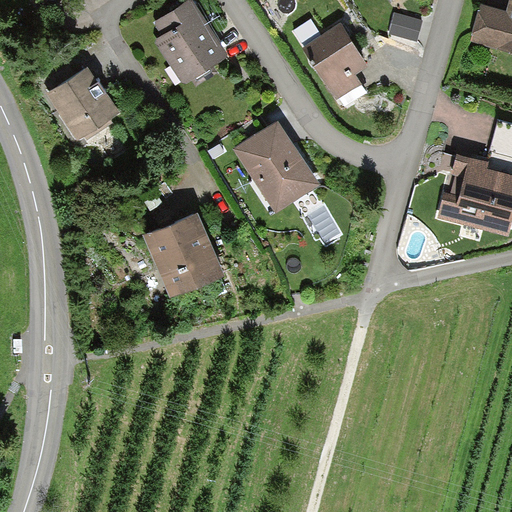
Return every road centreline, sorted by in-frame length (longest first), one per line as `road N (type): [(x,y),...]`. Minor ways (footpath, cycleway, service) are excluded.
road 1 (tertiary): [(24,511),(45,420),(49,332),(38,209),(0,102)]
road 2 (residential): [(405,159),(376,157),(324,133),(230,0)]
road 3 (track): [(370,301),(312,511)]
road 4 (residential): [(405,159),(448,0)]
road 5 (residential): [(376,274),(406,279),(511,257)]
